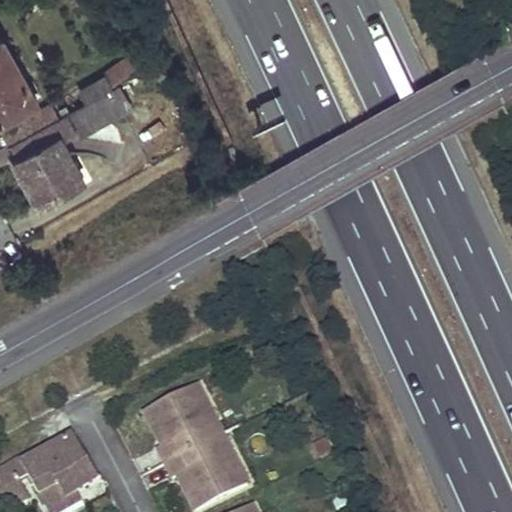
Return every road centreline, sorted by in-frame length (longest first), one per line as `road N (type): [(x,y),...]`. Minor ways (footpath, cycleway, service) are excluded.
road 1 (residential): [(0,357),(511,70)]
road 2 (motorway): [(259,0),(492,511)]
road 3 (motorway): [(511,364),(342,0)]
